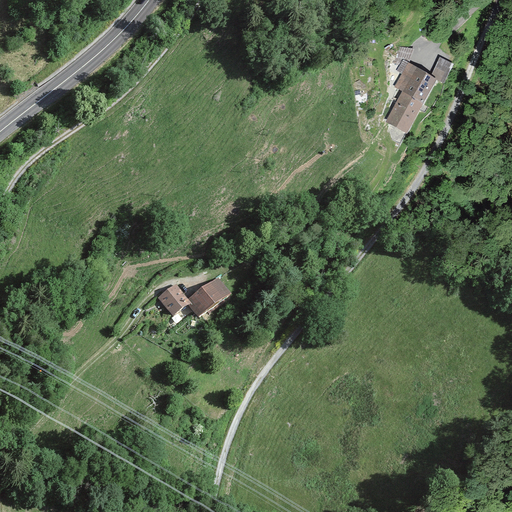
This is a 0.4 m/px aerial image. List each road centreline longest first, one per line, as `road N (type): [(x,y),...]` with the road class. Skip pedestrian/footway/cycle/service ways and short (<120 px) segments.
road 1 (track): [(211,511),(237,418),(262,374),(411,192),(500,0)]
road 2 (track): [(204,0),(113,101),(19,173),(0,207)]
road 3 (track): [(0,457),(144,301),(201,276)]
road 4 (primary): [(149,0),(109,44),(0,132)]
